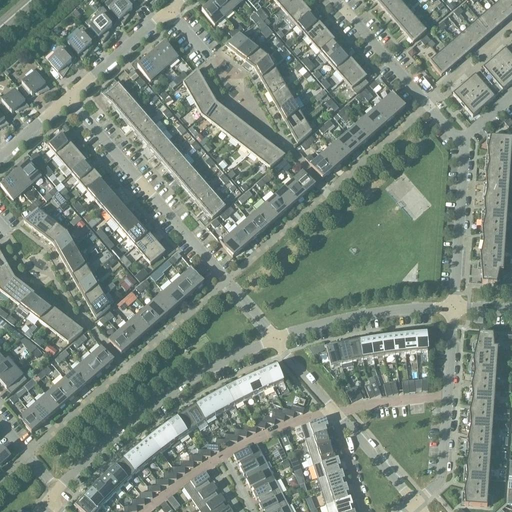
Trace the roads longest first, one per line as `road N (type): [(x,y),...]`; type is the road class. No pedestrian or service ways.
road 1 (residential): [(279,340),(72,95)]
road 2 (residential): [(56,492),(109,436),(177,387),(279,340)]
road 3 (residential): [(148,511),(225,455),(335,413)]
road 4 (residential): [(462,141),(338,0)]
road 5 (residential): [(279,340),(338,323),(455,309)]
road 6 (residential): [(455,309),(462,141)]
road 7 (residential): [(72,95),(169,11)]
